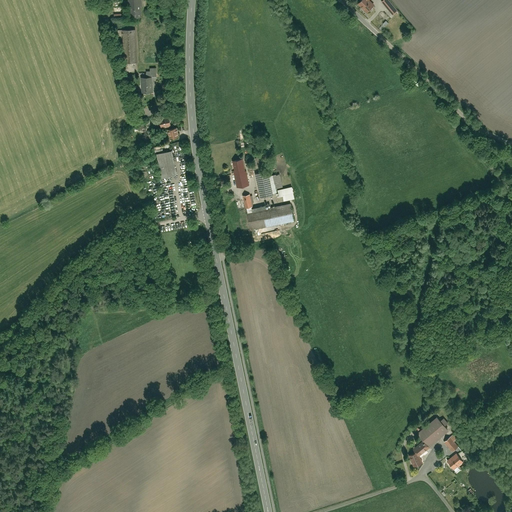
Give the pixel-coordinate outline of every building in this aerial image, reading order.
[(129,0),(131,20),(143,19),(141,0),(129,0)] [(367,0),(364,0),(360,4),(369,12),(374,7),(367,0)] [(389,0),(385,0),(382,3),(393,15),(398,10),(389,0)] [(126,63),(138,62),(137,30),(124,30),(126,63)] [(144,94),(153,94),(152,77),(143,78),(144,94)] [(160,118),(162,129),(174,126),(171,116),(160,118)] [(169,130),(171,141),(179,139),(177,129),(169,130)] [(163,179),(178,176),(173,151),(158,154),(163,179)] [(247,160),(249,169),(264,165),(262,156),(247,160)] [(231,162),(237,188),(248,186),(242,159),(231,162)] [(256,174),(262,198),(275,194),(270,171),(256,174)] [(277,190),(285,188),(282,174),(274,176),(277,190)] [(243,197),(246,209),(254,207),(251,195),(243,197)] [(247,212),(252,233),(297,223),(293,202),(247,212)] [(417,432),(428,446),(447,430),(436,416),(417,432)] [(415,424),(410,429),(413,433),(419,428),(415,424)] [(451,436),(442,442),(453,457),(447,460),(454,471),(471,460),(464,449),(461,451),(451,436)] [(407,455),(414,468),(422,464),(418,457),(427,449),(421,442),(410,451),(412,453),(407,455)]
